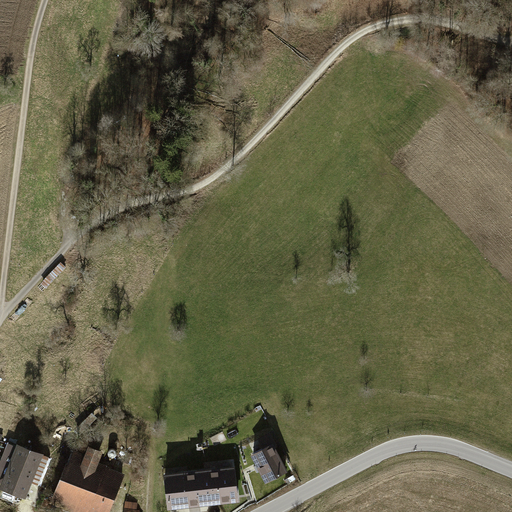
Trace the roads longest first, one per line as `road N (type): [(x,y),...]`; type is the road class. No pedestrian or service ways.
road 1 (track): [(511,41),(421,18),(368,29),(223,170),(95,221),(0,318)]
road 2 (track): [(0,318),(30,59),(45,0)]
road 3 (tertiary): [(511,469),(450,446),(409,444),(267,511)]
road 4 (track): [(67,246),(68,157),(127,0)]
road 5 (track): [(149,511),(152,450),(145,438),(112,433),(97,447)]
